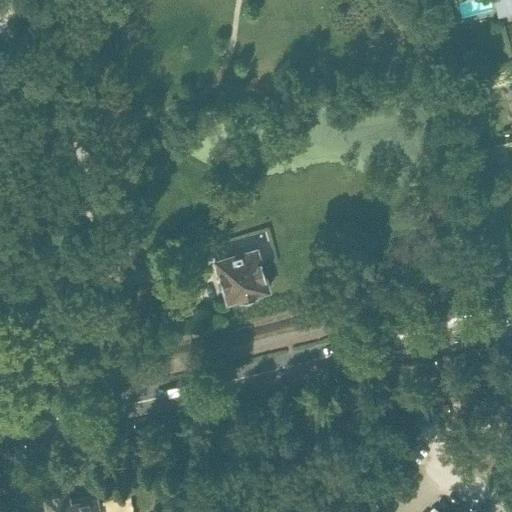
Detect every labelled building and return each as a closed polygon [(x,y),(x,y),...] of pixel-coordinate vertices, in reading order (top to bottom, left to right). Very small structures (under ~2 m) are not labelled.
[(511,0),(494,0),(497,12),(511,7),(511,0)] [(479,73),(468,76),(473,95),(484,92),(479,73)] [(214,257),(220,280),(226,299),(268,287),(256,244),(214,257)] [(191,307),(187,290),(161,296),(165,314),(191,307)] [(17,511),(16,511),(101,511),(97,493),(71,499),(68,484),(40,491),(43,505),(17,511)]
